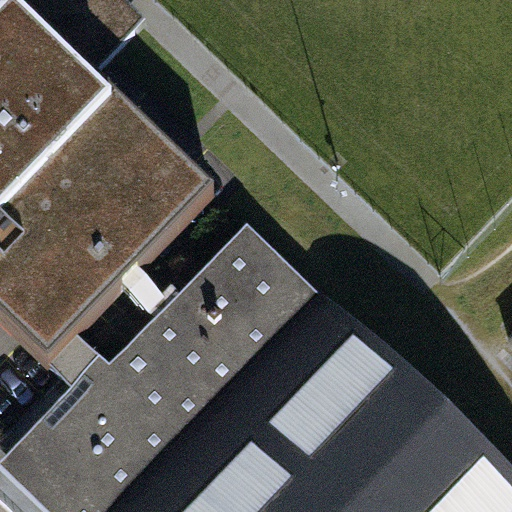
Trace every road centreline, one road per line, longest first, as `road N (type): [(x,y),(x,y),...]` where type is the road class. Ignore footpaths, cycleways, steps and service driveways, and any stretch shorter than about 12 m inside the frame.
road 1 (track): [(511,233),(430,292),(138,0)]
road 2 (track): [(430,292),(450,332),(511,393)]
